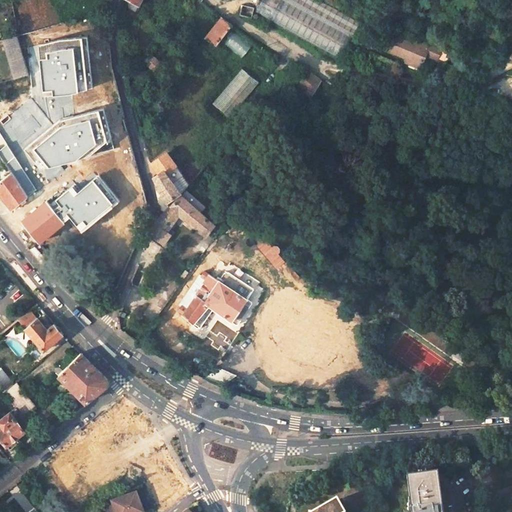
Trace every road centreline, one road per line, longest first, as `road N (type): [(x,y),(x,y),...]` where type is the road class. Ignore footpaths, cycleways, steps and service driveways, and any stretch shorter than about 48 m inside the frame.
road 1 (residential): [(117,0),(116,64),(152,197),(147,234),(113,308),(91,335)]
road 2 (primary): [(272,444),(511,431)]
road 3 (residential): [(122,375),(0,482)]
road 4 (primary): [(222,407),(91,335)]
road 5 (primary): [(0,228),(91,335)]
road 6 (residential): [(211,0),(327,73)]
